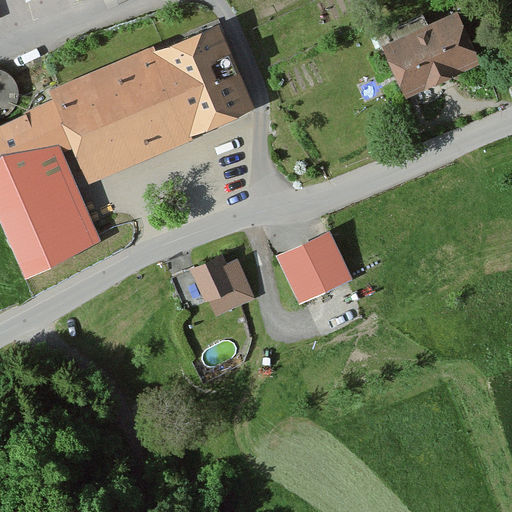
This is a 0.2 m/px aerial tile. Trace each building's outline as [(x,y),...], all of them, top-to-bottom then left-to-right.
[(396,47),(422,98),(459,78),(496,59),(470,9),(396,47)] [(75,134),(90,170),(185,128),(251,99),(214,17),(157,42),(153,34),(49,80),(56,96),(0,118),(0,209),(25,266),(100,233),(59,141),(75,134)] [(0,113),(10,111),(19,103),(23,92),(24,82),(21,73),(14,66),(6,61),(0,59),(0,113)] [(283,259),(304,305),(358,280),(336,234),(283,259)] [(227,257),(193,273),(194,274),(176,282),(191,314),(211,304),(218,319),(257,301),(239,263),(232,267),(227,257)]
